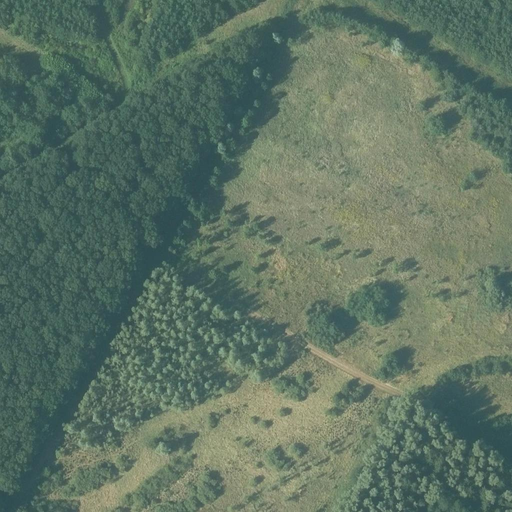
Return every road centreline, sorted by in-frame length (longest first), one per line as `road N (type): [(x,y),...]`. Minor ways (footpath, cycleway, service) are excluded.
road 1 (track): [(511,437),(465,434),(154,261),(10,511)]
road 2 (track): [(0,183),(122,104),(94,0)]
road 3 (track): [(154,261),(121,202),(61,145)]
